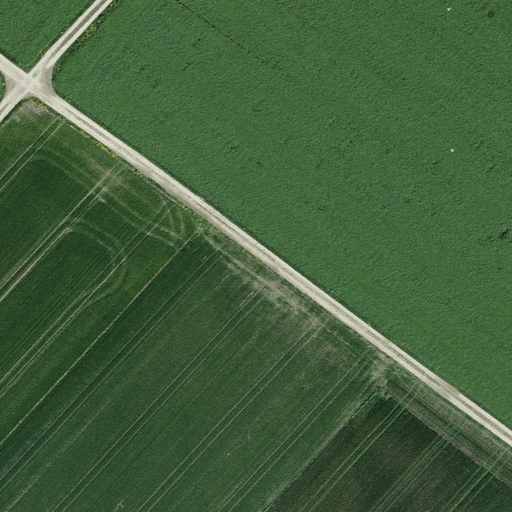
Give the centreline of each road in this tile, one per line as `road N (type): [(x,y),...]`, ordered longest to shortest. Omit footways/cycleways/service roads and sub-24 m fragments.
road 1 (track): [(511,441),(0,58)]
road 2 (track): [(106,0),(0,115)]
